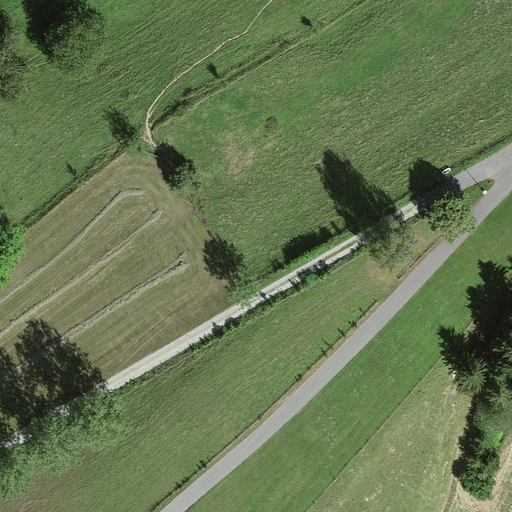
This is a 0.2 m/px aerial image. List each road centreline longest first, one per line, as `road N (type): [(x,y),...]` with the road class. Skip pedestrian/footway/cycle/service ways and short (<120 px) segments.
road 1 (track): [(511,153),(0,448)]
road 2 (residential): [(511,174),(178,511)]
